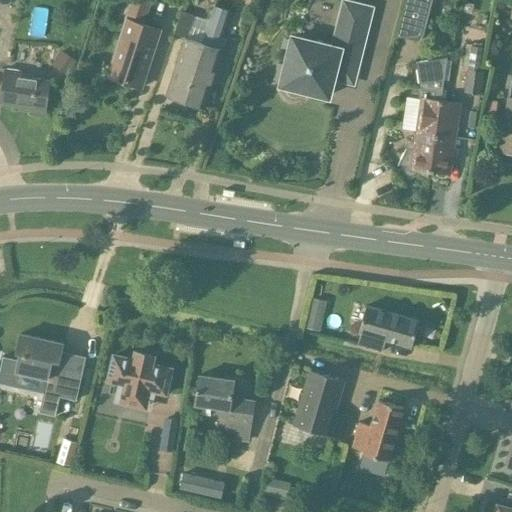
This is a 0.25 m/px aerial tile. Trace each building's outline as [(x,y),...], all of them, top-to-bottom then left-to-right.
[(131,0),(107,75),(142,87),(160,29),(143,24),(150,0),(131,0)] [(404,0),(395,36),(417,42),(417,40),(419,41),(422,35),(431,0),(404,0)] [(292,37),(281,84),(286,85),(285,86),(285,88),(286,90),(286,91),(287,93),(288,94),(290,95),(291,96),(293,96),(294,97),(296,97),(298,96),(299,96),(301,95),(302,94),(303,92),(304,91),(304,89),(327,95),(335,63),(356,68),(371,8),(343,1),(332,47),(292,37)] [(214,5),(202,42),(203,43),(193,75),(191,74),(187,87),(191,89),(187,101),(204,106),(222,49),(217,47),(229,10),(214,5)] [(203,43),(202,42),(184,37),(166,94),(187,101),(191,89),(187,87),(191,74),(193,75),(203,43)] [(415,62),(421,96),(415,141),(410,140),(398,164),(399,165),(400,163),(405,165),(404,167),(404,168),(404,169),(405,171),(405,172),(406,173),(407,174),(409,175),(410,175),(411,175),(413,175),(414,174),(415,173),(416,172),(417,171),(428,177),(429,170),(431,170),(441,99),(447,57),(415,62)] [(28,110),(45,112),(50,80),(20,75),(21,70),(6,68),(1,102),(28,106),(28,110)] [(467,70),(464,91),(480,94),(483,72),(467,70)] [(500,149),(511,150),(511,81),(510,98),(508,97),(500,149)] [(461,102),(441,99),(431,170),(433,171),(434,170),(451,172),(461,102)] [(319,329),(327,299),(312,296),(305,326),(319,329)] [(361,333),(358,345),(383,352),(386,340),(412,347),(419,322),(366,307),(359,332),(361,333)] [(39,411),(56,415),(68,360),(60,359),(63,342),(21,332),(16,354),(20,355),(17,370),(47,377),(39,411)] [(154,391),(166,394),(173,368),(153,363),(155,355),(136,350),(134,359),(115,354),(110,372),(122,375),(116,400),(145,407),(147,396),(153,397),(154,391)] [(293,426),(344,440),(350,417),(335,412),(344,382),(309,372),(293,426)] [(195,404),(196,404),(228,409),(223,437),(246,441),(248,425),(250,425),(254,402),(231,398),(234,381),(199,375),(195,404)] [(365,454),(390,461),(405,408),(379,401),(372,426),(361,423),(354,448),(365,451),(365,454)] [(43,421),(36,443),(47,446),(54,425),(43,421)] [(78,444),(63,440),(57,465),(72,469),(78,444)] [(182,468),(177,485),(220,497),(224,480),(182,468)] [(511,511),(511,506),(499,503),(496,511),(511,511)]
